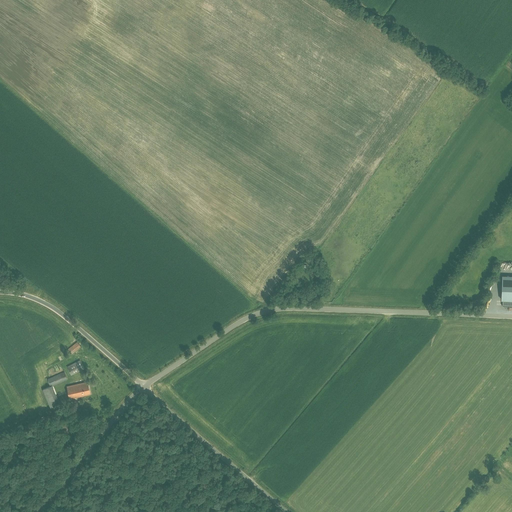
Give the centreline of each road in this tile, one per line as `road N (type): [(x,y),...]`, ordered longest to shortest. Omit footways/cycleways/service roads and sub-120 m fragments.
road 1 (unclassified): [(143,386),(269,311),(511,316)]
road 2 (unclassified): [(287,511),(143,386)]
road 3 (unclassified): [(143,386),(63,313),(0,293)]
road 4 (unclassified): [(37,511),(143,386)]
